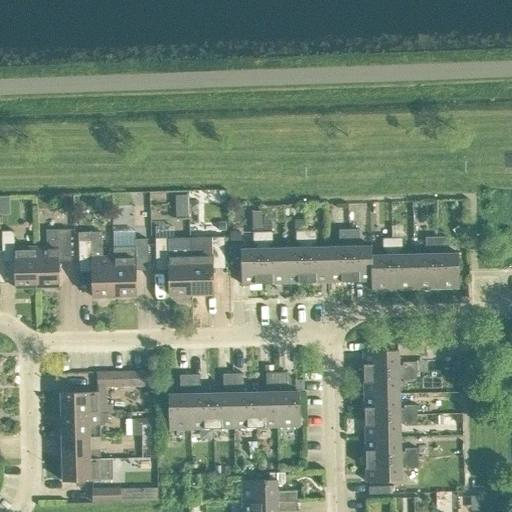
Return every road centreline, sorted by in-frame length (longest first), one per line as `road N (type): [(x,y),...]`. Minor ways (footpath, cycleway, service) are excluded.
road 1 (residential): [(28,343),(332,335)]
road 2 (residential): [(332,335),(373,311),(511,304)]
road 3 (residential): [(335,511),(332,335)]
road 4 (residential): [(28,343),(30,479),(20,511)]
